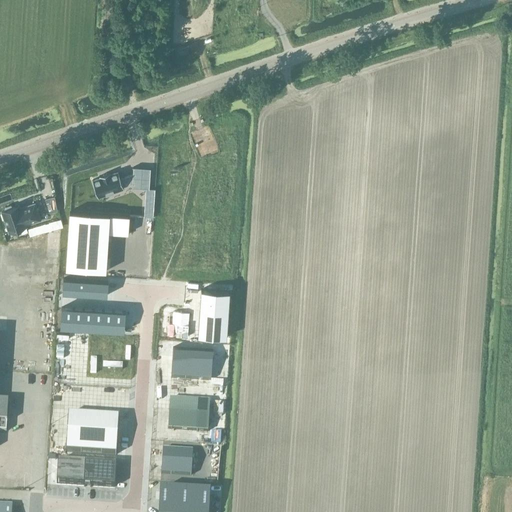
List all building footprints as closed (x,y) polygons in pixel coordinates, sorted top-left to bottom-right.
[(133,167),(133,173),(121,178),(118,171),(110,174),(110,172),(100,175),(101,177),(93,180),(98,197),(124,188),(123,186),(132,183),(132,187),(146,188),(149,188),(151,168),(133,167)] [(146,188),(145,210),(153,211),(155,189),(149,188),(146,188)] [(54,196),(45,199),(50,213),(57,210),(54,196)] [(9,232),(26,226),(25,225),(41,220),(35,203),(16,209),(15,207),(13,207),(11,206),(6,207),(5,210),(2,211),(9,232)] [(130,215),(70,211),(66,268),(106,271),(109,232),(129,233),(130,215)] [(52,230),(62,229),(61,219),(52,220),(52,230)] [(63,292),(108,295),(108,281),(64,278),(63,292)] [(202,289),(199,336),(226,338),(229,291),(202,289)] [(62,307),(60,327),(124,331),(126,311),(62,307)] [(169,315),(168,336),(188,337),(190,316),(169,315)] [(173,347),(171,377),(211,380),(213,350),(173,347)] [(58,384),(56,414),(69,414),(66,451),(116,455),(119,418),(109,417),(111,388),(58,384)] [(170,399),(168,429),(208,431),(210,401),(170,399)] [(0,431),(6,432),(8,402),(0,401),(0,431)] [(163,449),(161,473),(191,475),(193,451),(163,449)] [(58,461),(56,484),(83,485),(114,487),(116,465),(85,463),(58,461)] [(160,490),(158,511),(208,511),(210,493),(160,490)]
